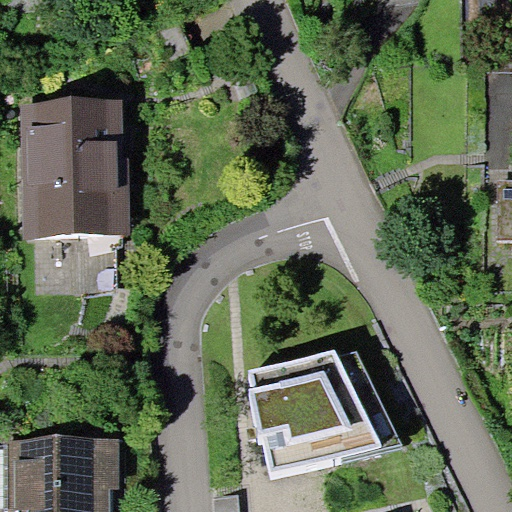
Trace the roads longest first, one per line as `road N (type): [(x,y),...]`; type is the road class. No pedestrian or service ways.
road 1 (residential): [(333,208),(273,233),(182,306),(180,511)]
road 2 (residential): [(482,511),(333,208)]
road 3 (residential): [(333,208),(245,0)]
